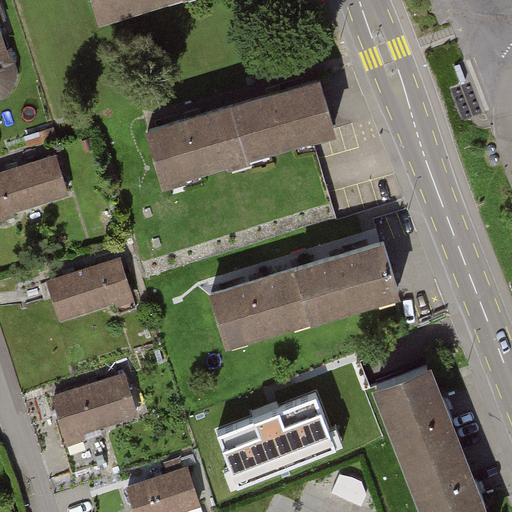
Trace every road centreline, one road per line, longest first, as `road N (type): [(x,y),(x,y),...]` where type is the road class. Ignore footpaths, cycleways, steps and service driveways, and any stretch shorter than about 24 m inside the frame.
road 1 (primary): [(511,381),(364,0)]
road 2 (residential): [(45,511),(0,369)]
